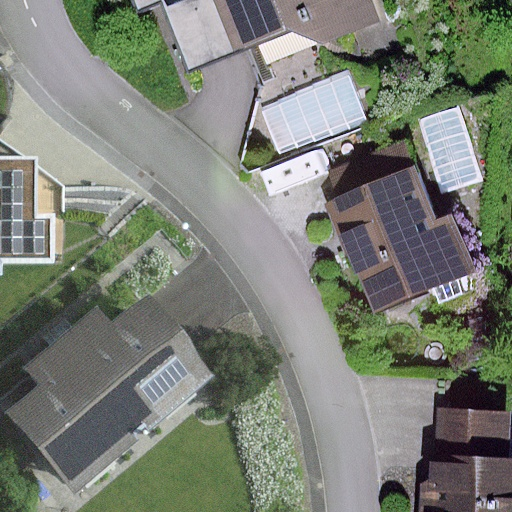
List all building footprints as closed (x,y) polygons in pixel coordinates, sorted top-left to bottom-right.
[(132,0),(136,10),(161,0),(165,0),(192,67),(286,31),(321,45),(377,21),(367,0),(132,0)] [(0,278),(6,278),(6,265),(62,265),(63,189),(0,139),(0,278)] [(474,280),(421,166),(330,208),(384,322),(474,280)] [(1,414),(74,501),(218,380),(150,298),(114,328),(97,307),(21,371),(34,387),(1,414)] [(435,409),(434,458),(506,460),(508,411),(435,409)] [(511,511),(511,460),(506,460),(434,458),(428,458),(427,482),(419,485),(417,511),(511,511)]
